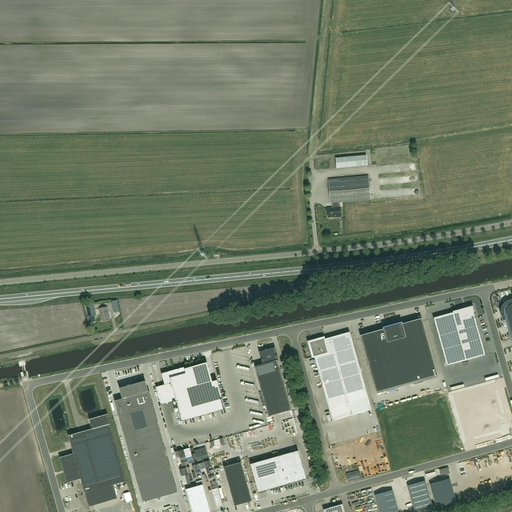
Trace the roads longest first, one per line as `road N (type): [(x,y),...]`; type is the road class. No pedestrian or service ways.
road 1 (trunk): [(0,299),(374,263),(511,240)]
road 2 (unclassified): [(0,282),(316,252)]
road 3 (unclassified): [(28,384),(292,328)]
road 4 (unclassified): [(0,357),(207,314)]
road 5 (unclassified): [(316,252),(511,222)]
road 6 (unclassified): [(292,328),(482,287)]
road 7 (unclassified): [(336,491),(511,442)]
road 8 (track): [(327,0),(311,171)]
road 9 (unclassified): [(336,491),(292,328)]
road 10 (unclassified): [(28,384),(62,511)]
